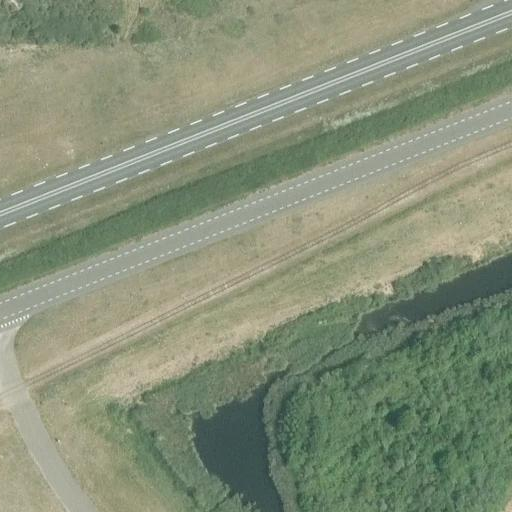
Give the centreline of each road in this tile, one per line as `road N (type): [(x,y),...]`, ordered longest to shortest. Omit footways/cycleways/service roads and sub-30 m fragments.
road 1 (primary): [(0,210),(511,9)]
road 2 (tertiary): [(0,313),(511,114)]
road 3 (unclassified): [(85,511),(0,365)]
